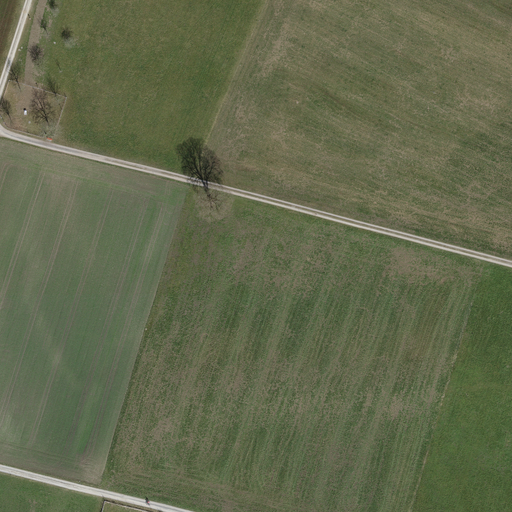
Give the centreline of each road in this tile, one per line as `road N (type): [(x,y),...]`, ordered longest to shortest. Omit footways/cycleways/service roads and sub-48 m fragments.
road 1 (track): [(0,132),(511,264)]
road 2 (track): [(0,470),(168,511)]
